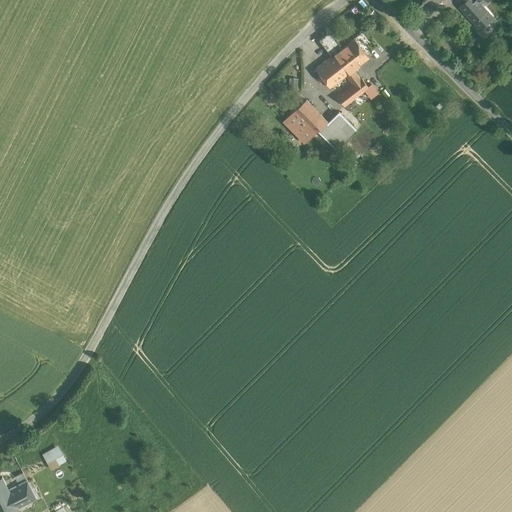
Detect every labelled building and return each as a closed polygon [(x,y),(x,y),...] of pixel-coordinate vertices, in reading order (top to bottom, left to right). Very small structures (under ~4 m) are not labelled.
[(439,0),(412,0),(426,14),(439,0)] [(466,0),(459,7),(480,30),(494,17),(489,12),(496,6),(490,1),(491,0),(466,0)] [(342,47),(329,31),(319,39),(331,56),(340,49),(342,47)] [(368,57),(354,38),(342,47),(340,49),(354,68),(368,57)] [(331,56),(315,69),(330,88),(346,75),(353,84),(337,97),(344,106),(364,90),(368,86),(361,78),(360,79),(353,70),(354,68),(340,49),(331,56)] [(377,92),(371,84),(368,86),(364,90),(370,98),(377,92)] [(326,120),(306,100),(291,114),(311,134),(326,120)] [(338,111),(318,132),(326,140),(347,120),(338,111)] [(311,134),(291,114),(284,121),(304,141),(311,134)] [(347,120),(326,140),(335,149),(355,128),(347,120)] [(101,423),(77,439),(88,456),(112,439),(101,423)] [(59,449),(45,457),(51,468),(65,460),(59,449)] [(2,476),(0,477),(0,511),(10,511),(18,508),(9,490),(2,476)] [(32,477),(9,490),(18,507),(41,495),(32,477)]
